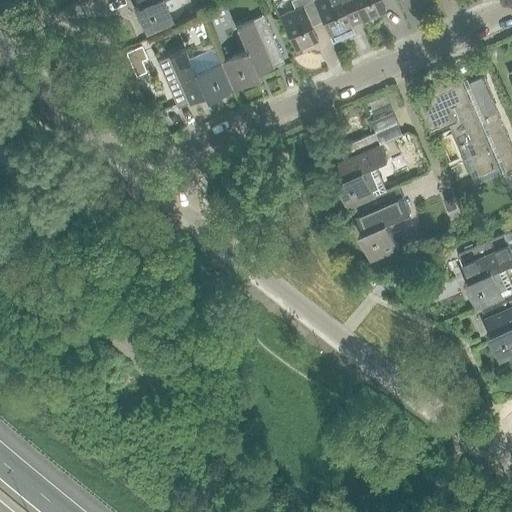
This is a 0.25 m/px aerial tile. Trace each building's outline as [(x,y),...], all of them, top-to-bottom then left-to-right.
[(134,0),(138,6),(133,8),(145,35),(173,22),(162,0),(134,0)] [(320,17),(314,1),(313,0),(291,0),(290,1),(294,10),(279,16),(294,51),(317,41),(309,22),(320,17)] [(316,0),(314,1),(320,17),(331,44),(354,34),(343,7),(354,3),(352,0),(316,0)] [(352,0),(354,3),(362,22),(385,12),(379,0),(352,0)] [(220,62),(232,90),(258,78),(257,74),(283,62),(263,15),(235,28),(245,51),(220,62)] [(141,46),(126,53),(131,65),(146,59),(141,46)] [(184,49),(157,62),(177,109),(204,97),(206,101),(232,90),(220,62),(195,73),(184,49)] [(508,172),(511,170),(511,146),(482,77),(469,83),(470,85),(464,88),(461,80),(427,95),(429,100),(418,105),(431,134),(457,122),(451,108),(456,106),(468,134),(468,133),(477,153),(471,156),(480,176),(504,165),(508,172)] [(348,209),(352,207),(387,191),(376,166),(388,161),(376,133),(329,153),(340,180),(336,182),(348,209)] [(387,191),(352,207),(363,233),(359,235),(370,261),(398,249),(387,224),(410,213),(398,186),(387,191)] [(457,207),(453,197),(445,201),(449,211),(457,207)] [(476,310),(480,308),(509,294),(498,269),(511,263),(511,251),(504,234),(457,254),(469,281),(464,283),(476,310)] [(511,292),(509,294),(480,308),(492,334),(487,336),(499,362),(511,356),(511,292)]
